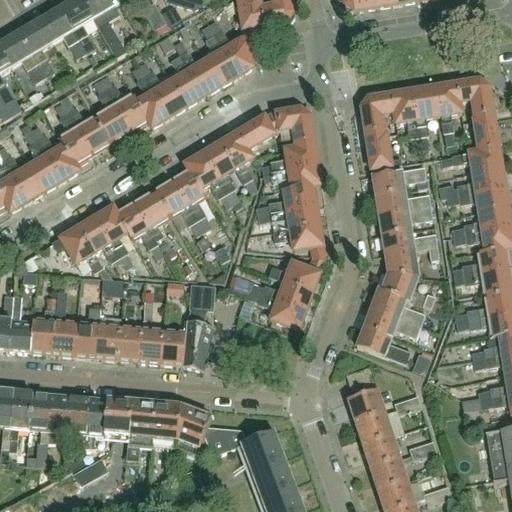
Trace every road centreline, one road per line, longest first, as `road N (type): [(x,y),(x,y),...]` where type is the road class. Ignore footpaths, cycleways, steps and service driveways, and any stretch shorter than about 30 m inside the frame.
road 1 (residential): [(0,252),(239,107),(326,87)]
road 2 (residential): [(304,406),(352,260),(326,87)]
road 3 (residential): [(304,406),(0,374)]
road 4 (residential): [(320,45),(511,14)]
